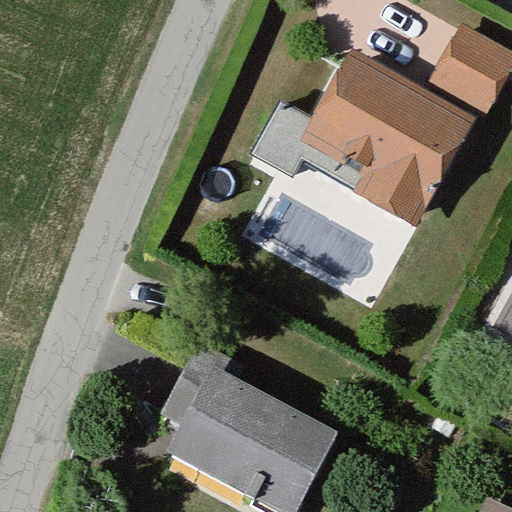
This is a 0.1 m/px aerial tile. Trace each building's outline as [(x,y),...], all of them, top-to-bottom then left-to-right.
[(511,39),(464,15),(431,79),(493,111),(511,75),(511,39)] [(471,118),(341,47),(290,139),(420,210),(471,118)] [(511,300),(496,330),(511,339),(511,300)] [(294,511),(331,434),(200,372),(159,458),(274,511),(294,511)] [(499,511),(477,502),(472,511),(499,511)]
